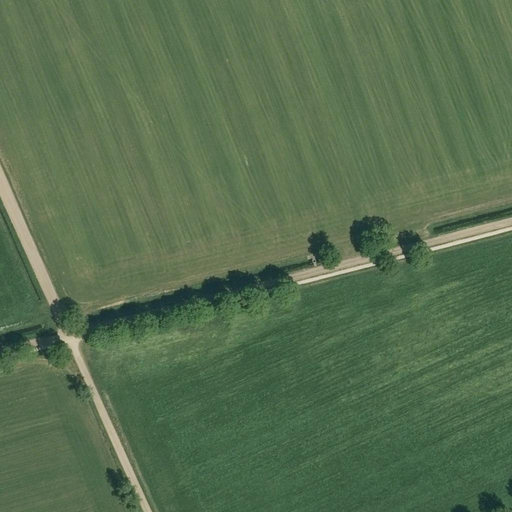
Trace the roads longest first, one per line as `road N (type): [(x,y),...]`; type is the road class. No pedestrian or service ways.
road 1 (track): [(69,335),(511,223)]
road 2 (track): [(147,511),(69,335)]
road 3 (track): [(69,335),(0,178)]
